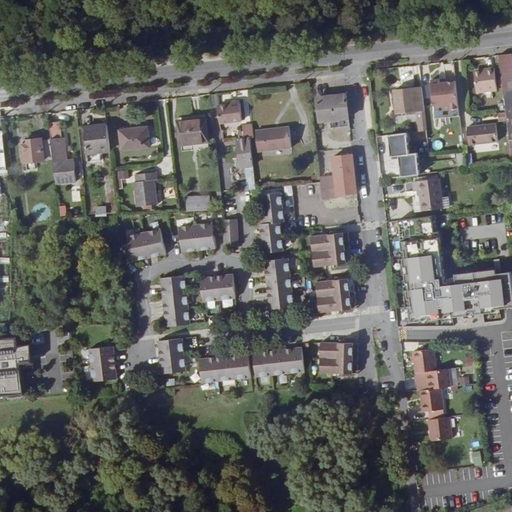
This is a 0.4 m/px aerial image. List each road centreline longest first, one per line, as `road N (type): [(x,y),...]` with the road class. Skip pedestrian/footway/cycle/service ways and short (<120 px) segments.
road 1 (unclassified): [(140,360),(141,289),(149,272),(238,262),(250,333),(373,316)]
road 2 (secondary): [(0,89),(347,53)]
road 3 (unclassified): [(373,316),(347,53)]
road 4 (residential): [(373,316),(397,378),(416,511)]
road 5 (secondary): [(347,53),(511,35)]
